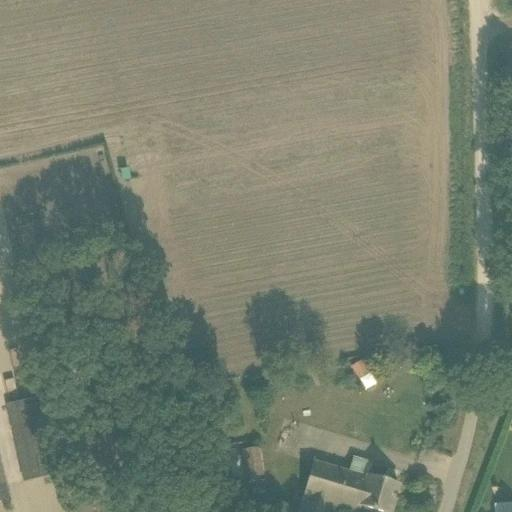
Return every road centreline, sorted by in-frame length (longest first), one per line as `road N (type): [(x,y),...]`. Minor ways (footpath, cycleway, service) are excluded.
road 1 (track): [(479,342),(478,0)]
road 2 (unclassified): [(442,511),(479,342)]
